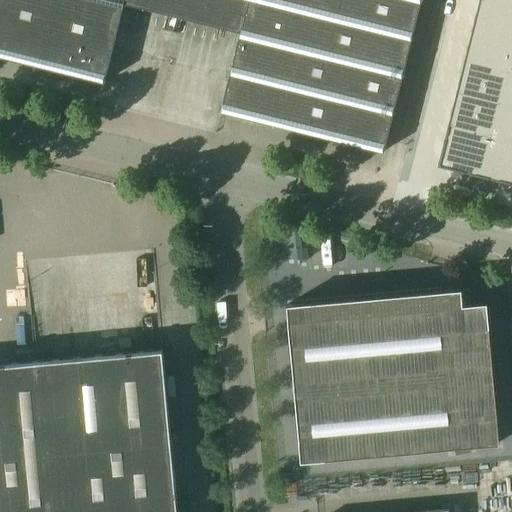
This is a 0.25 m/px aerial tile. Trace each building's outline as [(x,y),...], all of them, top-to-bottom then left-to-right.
[(0,0),(0,56),(101,82),(104,82),(123,4),(124,0),(0,0)] [(124,0),(123,4),(240,32),(220,112),(383,152),(421,0),(124,0)] [(511,0),(465,0),(426,156),(511,179),(511,0)] [(462,289),(288,305),(302,460),(500,442),(487,303),(463,305),(462,289)] [(0,511),(177,511),(163,350),(0,365),(0,511)]
